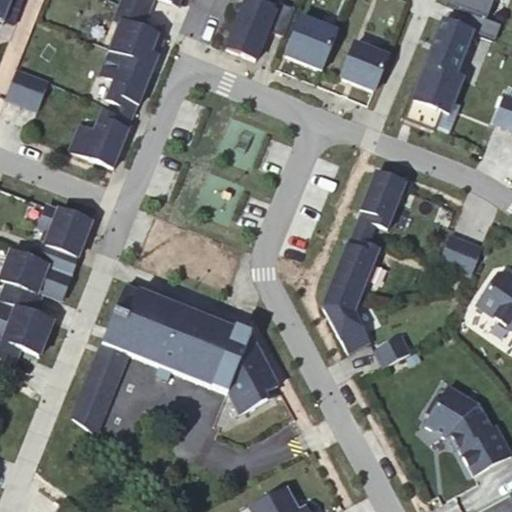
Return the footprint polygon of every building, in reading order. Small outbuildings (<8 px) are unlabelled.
[(0,0),(0,23),(4,25),(10,10),(19,14),(24,0),(0,0)] [(120,0),(119,4),(171,25),(180,0),(120,0)] [(493,0),(450,0),(448,7),(471,17),(465,31),(472,34),(493,42),(499,26),(485,21),(493,0)] [(273,15),(244,3),(224,52),(254,63),(267,33),(282,39),(293,11),(277,4),(273,15)] [(171,25),(119,4),(112,22),(119,25),(108,53),(152,71),(171,25)] [(300,20),(285,59),(321,73),(336,34),(300,20)] [(424,66),(455,78),(472,34),(465,31),(442,22),(424,66)] [(386,58),(354,46),(340,80),(373,93),(386,58)] [(152,71),(108,53),(98,77),(113,83),(105,103),(118,108),(120,101),(138,108),(152,71)] [(402,122),(433,134),(441,114),(448,117),(462,81),(455,78),(424,66),(402,122)] [(20,107),(31,78),(15,72),(4,100),(20,107)] [(47,84),(31,78),(20,107),(35,113),(47,84)] [(493,125),(511,132),(511,130),(511,100),(503,97),(493,125)] [(105,103),(102,109),(113,113),(115,107),(105,103)] [(102,109),(100,114),(111,119),(113,113),(102,109)] [(78,128),(67,154),(112,172),(127,134),(110,127),(113,120),(111,119),(100,114),(92,134),(78,128)] [(373,174),(358,212),(375,219),(372,226),(385,231),(403,187),(373,174)] [(88,225),(44,208),(39,223),(43,232),(48,233),(43,246),(38,244),(34,243),(27,261),(68,277),(88,225)] [(48,233),(43,232),(38,244),(43,246),(48,233)] [(448,237),(436,266),(468,279),(480,250),(448,237)] [(320,308),(346,357),(368,344),(352,314),(377,252),(364,247),(361,254),(344,247),(320,308)] [(8,253),(0,273),(0,283),(3,285),(0,293),(0,303),(27,314),(35,293),(58,302),(68,277),(27,261),(8,253)] [(511,279),(504,274),(497,276),(475,308),(511,333),(511,279)] [(71,420),(93,437),(125,357),(156,369),(171,375),(225,397),(237,419),(265,403),(262,397),(276,389),(249,339),(124,289),(71,420)] [(0,303),(0,364),(6,368),(13,349),(37,358),(50,323),(27,314),(0,303)] [(399,338),(372,353),(381,370),(408,355),(399,338)] [(156,369),(151,380),(166,386),(171,375),(156,369)] [(424,428),(444,440),(450,436),(458,450),(473,478),(510,457),(495,429),(490,432),(477,408),(448,390),(439,403),(434,400),(424,417),(429,420),(424,428)] [(450,436),(444,440),(451,454),(458,450),(450,436)] [(284,492),(248,511),(304,511),(304,510),(302,511),(300,511),(295,511),(289,501),(284,492)] [(294,498),(289,501),(295,511),(300,511),(302,511),(294,498)]
